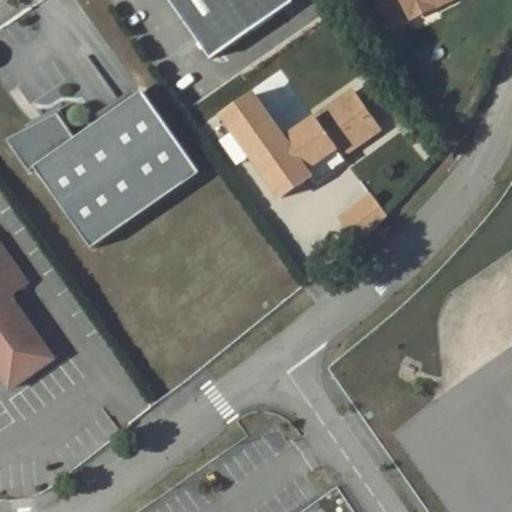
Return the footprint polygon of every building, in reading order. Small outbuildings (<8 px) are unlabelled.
[(172,0),(213,58),(294,2),(292,0),(172,0)] [(401,0),(405,9),(423,0),(430,0),(434,7),(447,0),(401,0)] [(430,0),(423,0),(405,9),(409,18),(434,7),(430,0)] [(201,172),(144,90),(77,137),(59,112),(8,138),(29,170),(36,166),(93,248),(201,172)] [(354,91),(287,138),(286,139),(308,170),(337,149),(342,156),(343,155),(381,129),(354,91)] [(286,139),(287,138),(256,95),(225,116),(283,198),(313,177),(316,182),(347,161),(343,155),(342,156),(337,149),(308,170),(286,139)] [(361,231),(385,214),(364,184),(340,201),(361,231)] [(12,293),(25,284),(0,247),(0,377),(8,389),(52,359),(11,300),(12,293)]
